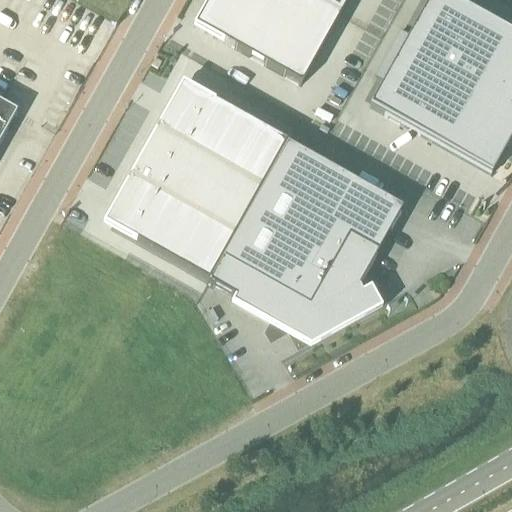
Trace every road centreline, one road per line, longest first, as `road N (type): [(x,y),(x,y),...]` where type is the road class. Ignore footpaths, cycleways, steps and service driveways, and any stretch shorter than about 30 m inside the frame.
road 1 (unclassified): [(511,230),(454,318),(106,511)]
road 2 (unclassified): [(0,284),(158,0)]
